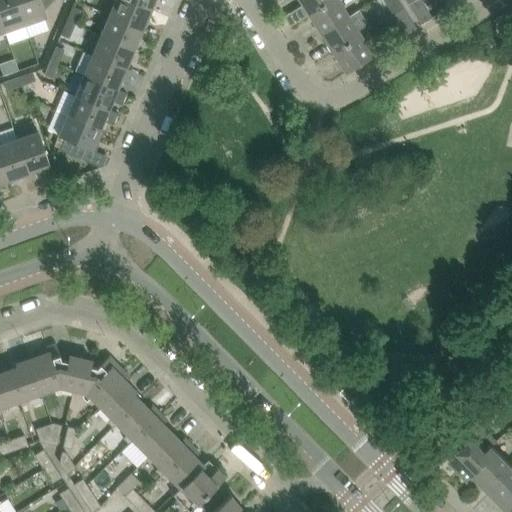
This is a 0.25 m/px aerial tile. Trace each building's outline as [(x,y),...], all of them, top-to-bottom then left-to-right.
[(17,0),(0,0),(0,16),(6,33),(26,25),(17,0)] [(17,0),(26,25),(48,18),(45,10),(54,0),(17,0)] [(129,0),(115,0),(109,15),(143,29),(152,9),(129,0)] [(129,0),(152,9),(155,0),(129,0)] [(300,0),(303,5),(309,14),(330,0),(300,0)] [(330,0),(309,14),(321,33),(349,15),(339,0),(330,0)] [(384,0),(393,13),(403,7),(399,0),(384,0)] [(415,0),(409,4),(422,24),(433,17),(421,0),(415,0)] [(72,6),(66,20),(75,24),(81,9),(72,6)] [(393,14),(385,20),(391,30),(400,24),(406,34),(417,28),(404,7),(393,14)] [(109,15),(101,35),(135,49),(143,29),(109,15)] [(321,33),(334,52),(361,35),(349,15),(321,33)] [(66,20),(61,34),(68,37),(69,38),(75,24),(66,20)] [(101,35),(93,55),(126,69),(135,49),(101,35)] [(361,35),(334,52),(347,73),(374,55),(361,35)] [(56,46),(50,60),(58,64),(64,49),(56,46)] [(93,55),(84,75),(118,89),(126,69),(93,55)] [(47,67),(44,74),(52,78),(58,64),(50,60),(47,67)] [(33,72),(19,77),(22,85),(36,80),(33,72)] [(84,75),(76,94),(109,109),(113,101),(121,104),(126,92),(118,89),(84,75)] [(19,77),(5,82),(7,90),(22,85),(19,77)] [(76,94),(67,114),(101,128),(104,121),(113,124),(118,112),(109,109),(76,94)] [(101,128),(67,114),(59,135),(66,138),(61,149),(83,158),(88,147),(92,149),(101,128)] [(39,131),(17,138),(29,173),(51,166),(39,131)] [(59,135),(54,146),(61,149),(66,138),(59,135)] [(0,144),(0,154),(9,180),(29,173),(17,138),(0,144)] [(0,154),(0,183),(9,180),(0,154)] [(60,387),(72,390),(79,364),(62,359),(56,343),(32,352),(34,357),(46,392),(60,387)] [(87,393),(102,409),(128,383),(123,377),(127,374),(109,356),(97,368),(79,364),(72,390),(87,393)] [(27,398),(46,392),(34,357),(16,363),(17,367),(9,370),(20,401),(22,406),(29,404),(27,398)] [(5,406),(20,401),(9,370),(0,372),(0,412),(1,413),(7,411),(5,406)] [(113,428),(117,424),(140,400),(134,394),(137,391),(128,383),(102,409),(112,419),(108,423),(113,428)] [(123,439),(128,444),(160,413),(152,405),(149,408),(140,400),(117,424),(127,434),(123,439)] [(473,438),(450,461),(469,481),(475,476),(474,475),(488,461),(483,456),(493,446),(499,441),(486,428),(495,419),(486,410),(465,430),(473,438)] [(137,445),(148,456),(172,432),(164,424),(168,420),(160,413),(128,444),(133,449),(137,445)] [(41,440),(50,442),(52,432),(52,423),(38,429),(41,440)] [(52,432),(50,442),(57,444),(62,424),(53,423),(52,423),(52,432)] [(68,426),(63,446),(72,448),(77,428),(68,426)] [(157,472),(161,476),(192,445),(184,437),(181,441),(172,432),(148,456),(160,468),(157,472)] [(24,435),(10,440),(13,449),(28,444),(24,435)] [(0,453),(13,449),(10,440),(0,443),(0,453)] [(170,478),(180,488),(204,464),(196,457),(200,453),(192,445),(161,476),(167,482),(170,478)] [(492,494),(507,480),(502,475),(511,464),(493,446),(483,456),(488,461),(474,475),(475,476),(492,494)] [(35,455),(42,466),(51,460),(44,449),(35,455)] [(62,451),(59,462),(67,473),(76,467),(76,466),(66,452),(62,451)] [(173,496),(189,511),(198,502),(218,484),(225,476),(208,459),(204,464),(180,488),(181,488),(173,496)] [(51,460),(42,466),(53,483),(62,477),(51,460)] [(507,480),(492,494),(509,511),(511,511),(511,464),(502,475),(507,480)] [(74,484),(83,498),(93,492),(84,478),(74,484)] [(218,484),(198,502),(199,504),(205,511),(242,511),(239,508),(241,506),(231,494),(229,496),(218,484)] [(63,498),(56,502),(61,510),(68,506),(77,500),(69,488),(60,494),(63,498)] [(126,496),(137,508),(145,500),(133,488),(126,496)] [(93,492),(83,498),(92,511),(101,505),(93,492)] [(84,511),(77,500),(68,506),(71,511),(84,511)] [(145,500),(137,508),(141,511),(155,511),(156,511),(145,500)]
